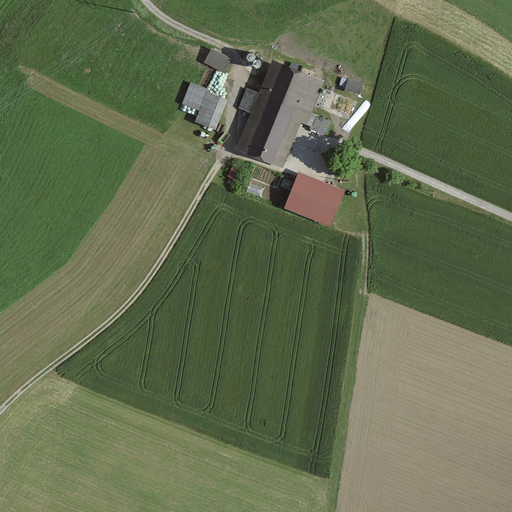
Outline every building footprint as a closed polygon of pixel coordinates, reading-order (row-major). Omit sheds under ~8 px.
[(231,58),(212,48),(205,61),(209,63),(214,66),(224,71),(231,58)] [(324,82),(270,61),(258,93),(246,89),(238,109),(251,114),(236,149),(282,167),(299,124),(323,134),(328,121),(311,114),(324,82)] [(363,82),(348,78),(342,77),(340,84),(346,86),(345,89),(360,93),(363,82)] [(207,91),(208,88),(205,87),(199,84),(191,81),(182,102),(199,109),(195,121),(215,129),(227,99),(207,91)] [(244,169),(233,165),(228,176),(240,180),(244,169)] [(344,191),(298,173),(295,179),(283,209),(330,227),(344,191)] [(264,188),(249,183),(246,191),(261,197),(264,188)]
